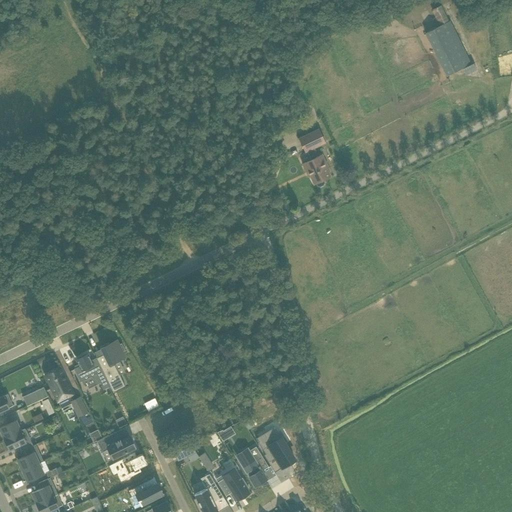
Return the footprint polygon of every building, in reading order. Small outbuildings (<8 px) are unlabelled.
[(449,22),(441,5),(431,10),(439,26),(425,33),(446,76),(469,65),(448,22),(449,22)] [(328,166),(322,154),(318,156),(315,148),(326,143),(318,129),(299,138),(305,152),(307,151),(311,159),(302,163),(309,176),(310,176),(314,184),(316,183),(317,184),(318,185),(320,186),(323,184),(324,183),(324,180),(324,179),(331,176),(326,167),(328,166)] [(104,354),(96,358),(110,386),(113,391),(125,385),(113,362),(125,357),(122,351),(124,350),(121,343),(119,345),(118,342),(110,346),(109,344),(101,348),(104,354)] [(110,386),(96,358),(91,360),(88,354),(85,355),(85,354),(78,358),(76,359),(79,365),(75,367),(75,368),(74,369),(80,382),(93,376),(97,384),(100,382),(104,389),(110,386)] [(60,367),(44,375),(58,402),(73,394),(60,367)] [(22,392),(24,395),(43,387),(42,383),(22,392)] [(43,387),(23,397),(27,406),(48,396),(43,387)] [(0,411),(13,406),(7,394),(0,397),(0,411)] [(80,395),(71,400),(79,416),(88,411),(80,395)] [(148,402),(145,404),(148,409),(148,411),(158,406),(155,401),(151,404),(150,402),(150,401),(148,402)] [(41,413),(33,417),(36,422),(44,419),(41,413)] [(83,425),(92,422),(90,415),(81,418),(83,425)] [(250,418),(244,421),(247,425),(249,429),(254,426),(250,418)] [(0,429),(4,438),(20,431),(16,420),(0,427),(0,429)] [(274,427),(256,438),(270,461),(277,457),(283,467),(295,460),(284,442),(287,441),(282,433),(279,434),(274,427)] [(33,446),(25,429),(20,431),(4,438),(9,450),(19,445),(21,451),(24,450),(33,446)] [(99,429),(90,433),(94,442),(104,437),(99,429)] [(222,429),(217,432),(222,441),(227,438),(222,429)] [(116,431),(96,441),(102,452),(106,450),(108,449),(112,457),(113,459),(114,458),(135,448),(129,436),(120,440),(116,431)] [(35,444),(33,446),(24,450),(27,455),(17,460),(22,471),(39,463),(43,461),(35,444)] [(249,453),(238,460),(246,473),(247,472),(249,474),(250,476),(249,476),(249,477),(251,481),(255,487),(262,483),(267,480),(262,471),(268,467),(256,446),(248,451),(249,453)] [(184,448),(174,453),(178,461),(188,456),(187,454),(184,448)] [(135,452),(108,465),(113,475),(117,473),(121,482),(123,480),(126,487),(135,483),(132,476),(141,472),(140,468),(148,464),(142,453),(137,456),(135,452)] [(205,462),(204,463),(204,464),(208,471),(210,469),(213,467),(209,460),(205,462)] [(44,474),(39,463),(22,471),(27,481),(44,474)] [(52,470),(46,473),(48,478),(50,478),(54,476),(58,474),(56,468),(52,470)] [(223,478),(217,482),(225,496),(232,492),(237,500),(242,496),(243,497),(249,493),(246,488),(248,487),(242,478),(240,479),(234,468),(222,476),(223,478)] [(205,489),(194,494),(202,511),(218,511),(217,509),(214,502),(223,497),(209,474),(200,478),(205,489)] [(31,493),(36,503),(57,494),(50,478),(48,478),(38,483),(41,489),(31,493)] [(145,482),(129,490),(131,496),(136,494),(141,505),(163,495),(159,487),(156,488),(154,484),(148,487),(145,482)] [(77,485),(80,493),(87,491),(84,483),(77,485)] [(109,511),(128,511),(134,509),(123,489),(103,500),(109,511)] [(47,511),(62,505),(57,494),(36,503),(40,511),(47,511)] [(97,496),(91,499),(94,506),(100,503),(97,496)] [(171,511),(166,502),(146,511),(171,511)]
